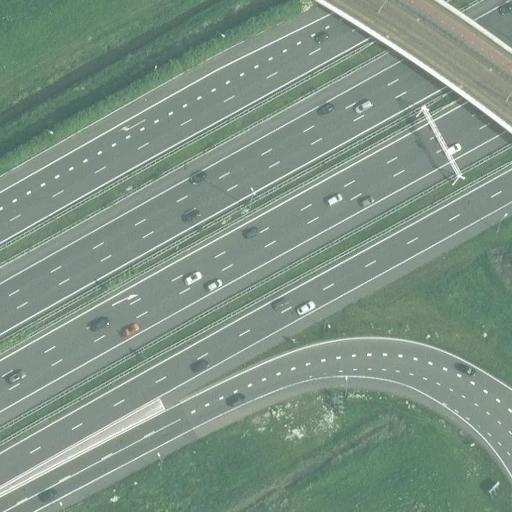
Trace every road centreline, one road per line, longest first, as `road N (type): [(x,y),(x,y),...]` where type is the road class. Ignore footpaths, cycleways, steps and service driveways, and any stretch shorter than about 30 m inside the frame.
road 1 (motorway): [(0,472),(511,185)]
road 2 (motorway): [(511,26),(0,311)]
road 3 (motorway): [(0,387),(511,102)]
road 4 (motorway): [(0,495),(278,374),(336,359),(398,357),(511,407)]
road 5 (motorway): [(409,0),(0,227)]
